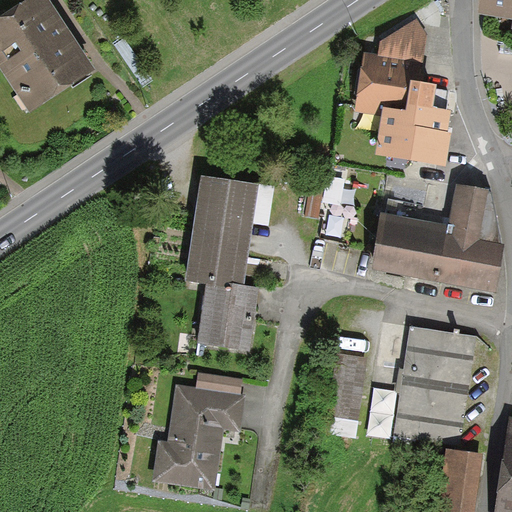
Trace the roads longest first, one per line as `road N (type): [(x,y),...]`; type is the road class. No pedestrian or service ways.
road 1 (tertiary): [(0,237),(356,0)]
road 2 (residential): [(511,322),(333,284),(300,302),(259,497)]
road 3 (residential): [(511,335),(484,511)]
road 4 (residential): [(459,0),(468,96),(489,151)]
